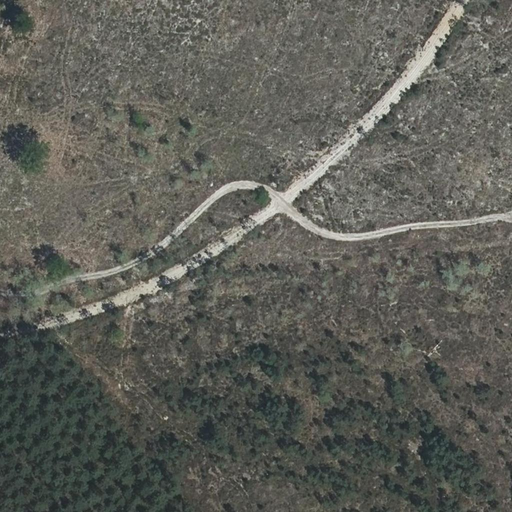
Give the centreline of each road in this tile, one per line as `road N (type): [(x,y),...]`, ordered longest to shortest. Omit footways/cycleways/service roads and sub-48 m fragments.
road 1 (track): [(466,0),(443,42),(341,160),(286,206),(147,297),(0,325)]
road 2 (track): [(286,206),(265,188),(234,183),(156,249),(117,270),(0,293)]
road 3 (track): [(286,206),(329,239),(511,213)]
